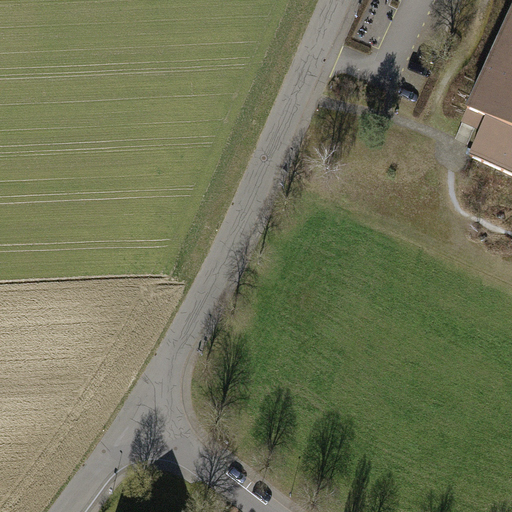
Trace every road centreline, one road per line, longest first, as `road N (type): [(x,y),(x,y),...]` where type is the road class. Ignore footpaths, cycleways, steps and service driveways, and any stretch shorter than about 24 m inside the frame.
road 1 (residential): [(137,415),(235,237),(344,0)]
road 2 (residential): [(269,511),(137,415)]
